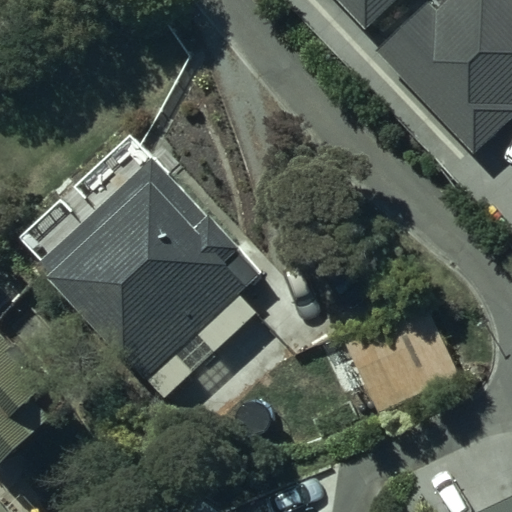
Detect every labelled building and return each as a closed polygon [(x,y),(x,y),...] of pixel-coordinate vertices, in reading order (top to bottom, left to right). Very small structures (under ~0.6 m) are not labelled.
[(383,0),(342,0),(362,20),(383,0)] [(511,1),(511,0),(448,0),(394,51),(475,137),(511,103),(511,1)] [(53,279),(48,283),(165,403),(256,313),(240,297),(248,289),(227,268),(242,254),(155,160),(145,169),(133,156),(32,250),(45,263),(42,266),(53,279)] [(426,306),(345,342),(381,419),(462,381),(426,306)] [(0,470),(60,412),(32,383),(44,371),(20,345),(13,352),(0,338),(0,470)] [(216,511),(203,503),(197,511),(216,511)]
